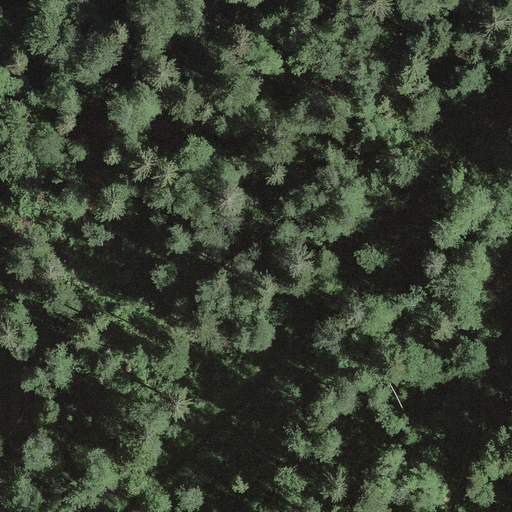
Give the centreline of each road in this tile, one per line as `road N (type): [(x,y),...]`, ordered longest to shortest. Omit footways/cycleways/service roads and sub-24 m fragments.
road 1 (track): [(126,511),(511,101)]
road 2 (track): [(448,511),(482,376),(511,311)]
